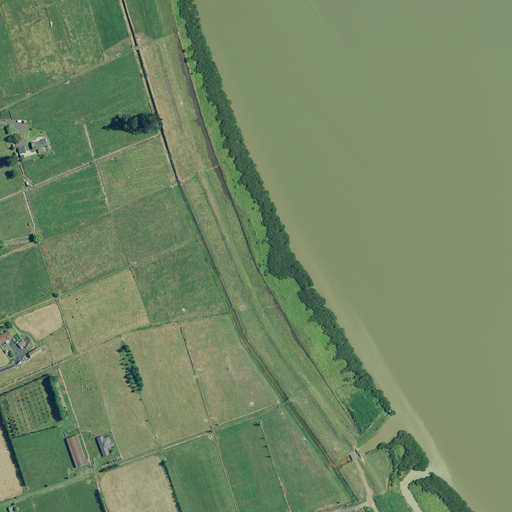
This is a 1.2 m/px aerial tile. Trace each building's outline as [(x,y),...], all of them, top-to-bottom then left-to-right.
[(47,141),(45,136),(37,138),(38,141),(32,143),(34,149),(50,145),(49,141),(47,141)] [(14,337),(8,330),(0,336),(0,343),(1,345),(5,341),(6,343),(14,337)] [(42,351),(40,347),(29,353),(31,358),(42,351)] [(86,459),(78,435),(67,439),(77,467),(90,463),(89,458),(86,459)] [(104,439),(103,436),(98,438),(104,457),(110,455),(108,450),(111,449),(111,447),(115,446),(113,441),(111,442),(109,437),(104,439)]
